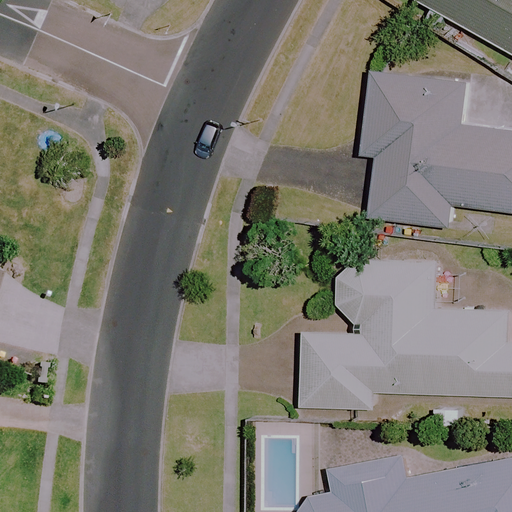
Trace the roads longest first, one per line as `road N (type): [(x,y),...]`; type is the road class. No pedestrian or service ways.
road 1 (residential): [(123,511),(137,327),(206,100)]
road 2 (residential): [(206,100),(0,13)]
